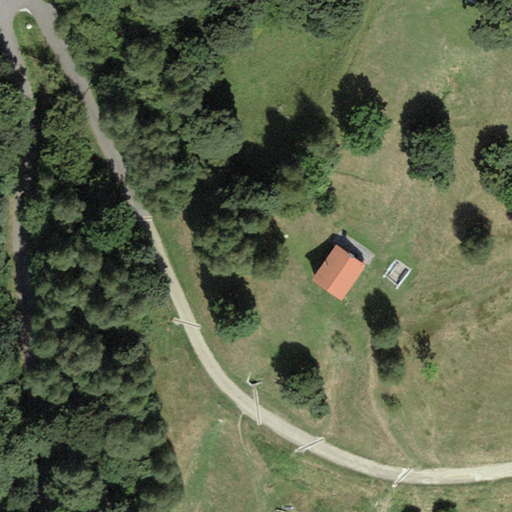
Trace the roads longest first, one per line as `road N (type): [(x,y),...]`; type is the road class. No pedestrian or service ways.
road 1 (track): [(46,511),(21,282),(27,119),(0,12)]
road 2 (track): [(37,0),(203,360),(243,404)]
road 3 (track): [(243,404),(351,462),(407,476),(511,473)]
